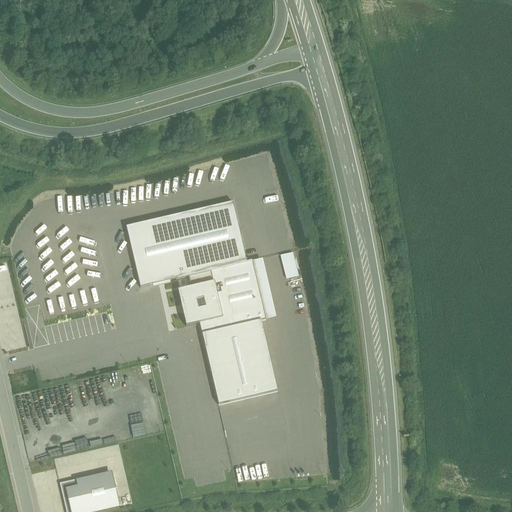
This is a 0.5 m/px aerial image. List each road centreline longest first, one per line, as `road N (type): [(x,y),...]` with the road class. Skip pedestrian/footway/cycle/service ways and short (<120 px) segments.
road 1 (secondary): [(318,67),(372,318),(387,511)]
road 2 (trunk): [(0,117),(50,134),(101,131),(318,67)]
road 3 (trunk): [(260,67),(115,111),(56,112),(0,79)]
road 4 (unclassified): [(29,511),(0,383)]
